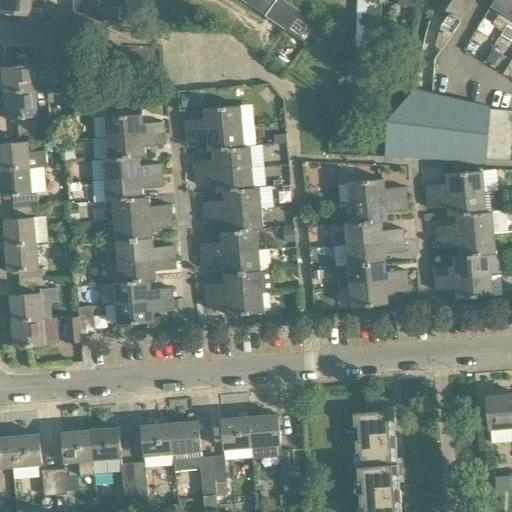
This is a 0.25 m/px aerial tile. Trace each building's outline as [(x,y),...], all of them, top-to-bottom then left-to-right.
[(46,0),(2,0),(0,14),(20,16),(20,25),(44,26),(46,0)] [(99,21),(99,9),(98,0),(74,0),(74,27),(88,21),(99,21)] [(255,11),(262,0),(248,0),(246,4),(255,11)] [(265,18),(277,0),(262,0),(255,11),(265,18)] [(282,0),(277,0),(265,18),(275,24),(289,5),(282,0)] [(436,48),(442,51),(464,18),(477,0),(454,0),(447,11),(451,14),(441,28),(436,48)] [(507,26),(511,18),(511,0),(495,0),(492,6),(501,12),(497,20),(507,26)] [(289,5),(275,24),(285,31),(299,11),(289,5)] [(311,6),(289,5),(299,11),(309,18),(310,19),(311,6)] [(380,6),(357,5),(357,15),(379,16),(380,6)] [(120,9),(99,9),(99,21),(120,21),(120,9)] [(299,11),(285,31),(295,38),(309,18),(299,11)] [(379,16),(357,15),(356,25),(379,26),(379,16)] [(309,18),(295,38),(305,45),(319,25),(310,19),(309,18)] [(511,18),(507,26),(501,36),(511,42),(511,41),(511,18)] [(379,26),(356,25),(356,35),(378,36),(379,26)] [(378,36),(356,35),(342,42),(377,65),(378,36)] [(473,55),(478,48),(470,42),(465,49),(473,55)] [(6,94),(36,92),(34,66),(39,66),(37,49),(5,47),(7,68),(3,69),(6,94)] [(493,67),(500,56),(493,51),(485,61),(493,67)] [(366,79),(363,59),(348,61),(351,81),(366,79)] [(486,159),(486,146),(487,133),(487,121),(488,108),(433,95),(414,90),(387,121),(385,158),(486,162),(486,159)] [(36,92),(6,94),(8,121),(18,120),(19,132),(44,130),(44,129),(51,129),(50,108),(37,109),(36,92)] [(192,109),(192,94),(182,94),(182,109),(192,109)] [(185,122),(186,134),(243,129),(241,107),(205,110),(205,120),(185,122)] [(487,121),(511,122),(511,111),(488,108),(487,121)] [(109,139),(165,134),(164,124),(143,126),(142,115),(108,118),(109,139)] [(63,121),(64,128),(64,133),(73,132),(72,120),(63,121)] [(511,122),(487,121),(487,133),(511,135),(511,122)] [(243,129),(186,134),(187,146),(207,144),(207,153),(214,152),(244,149),(243,129)] [(44,130),(19,132),(20,144),(0,145),(0,171),(31,169),(47,168),(46,152),(29,153),(28,144),(45,143),(44,130)] [(511,135),(487,133),(486,146),(511,148),(511,135)] [(111,160),(141,158),(147,158),(146,148),(166,147),(165,134),(109,139),(111,160)] [(275,144),(280,144),(287,144),(287,135),(274,135),(275,144)] [(511,160),(511,151),(511,148),(486,146),(486,159),(511,160)] [(250,149),(244,149),(214,152),(215,162),(194,163),(195,174),(252,170),(250,149)] [(141,158),(111,160),(104,161),(106,181),(163,177),(162,166),(142,167),(141,158)] [(31,169),(0,171),(0,174),(2,198),(13,197),(14,209),(39,207),(38,194),(33,195),(31,169)] [(252,170),(195,174),(196,186),(217,184),(218,194),(223,194),(254,191),(252,170)] [(427,187),(428,199),(485,194),(483,172),(447,175),(447,185),(427,187)] [(98,204),(115,203),(145,200),(144,190),(164,188),(163,177),(106,181),(96,182),(98,204)] [(350,205),(407,200),(406,189),(385,190),(384,180),(348,183),(350,205)] [(260,191),(254,191),(223,194),(224,202),(203,204),(204,215),(262,210),(260,191)] [(497,193),(485,194),(428,199),(428,210),(450,208),(450,218),(456,217),(493,214),(499,214),(497,193)] [(116,222),(172,218),(171,206),(151,208),(150,200),(145,200),(115,203),(116,222)] [(351,225),(381,223),(388,222),(387,213),(408,211),(407,200),(350,205),(351,225)] [(79,215),(79,205),(70,205),(70,215),(79,215)] [(39,207),(14,209),(15,221),(4,221),(6,248),(37,245),(35,220),(40,220),(39,207)] [(262,210),(204,215),(205,226),(226,224),(227,234),(258,232),(263,231),(262,210)] [(494,234),(493,214),(456,217),(457,226),(436,228),(437,239),(494,234)] [(118,243),(154,240),(153,231),(173,229),(172,218),(116,222),(118,243)] [(347,246),(404,242),(403,230),(382,232),(381,223),(351,225),(345,226),(347,246)] [(296,240),(295,228),(284,229),(285,241),(296,240)] [(258,232),(227,234),(221,235),(222,244),(201,245),(202,256),(259,252),(258,232)] [(494,234),(437,239),(438,250),(459,249),(460,258),(490,256),(496,255),(494,234)] [(120,264),(176,259),(175,248),(155,249),(154,240),(118,243),(120,264)] [(349,266),(385,263),(384,255),(405,253),(404,242),(347,246),(349,266)] [(37,245),(6,248),(8,274),(19,273),(20,285),(45,283),(44,270),(39,270),(37,245)] [(259,252),(202,256),(203,268),(224,266),(225,276),(261,273),(259,252)] [(490,256),(460,258),(453,258),(454,268),(433,269),(434,281),(492,276),(490,256)] [(122,285),(151,283),(158,282),(157,272),(177,271),(176,259),(120,264),(122,285)] [(351,287),(408,283),(407,272),(386,274),(385,263),(349,266),(351,287)] [(298,280),(298,269),(288,269),(288,278),(293,281),(298,280)] [(323,280),(323,271),(314,271),(314,280),(323,280)] [(261,273),(225,276),(226,285),(204,287),(205,298),(263,293),(261,273)] [(492,276),(434,281),(435,292),(456,291),(457,301),(493,298),(492,276)] [(45,283),(20,285),(21,296),(11,297),(13,324),(43,322),(43,321),(41,295),(46,295),(45,283)] [(116,306),(173,301),(172,289),(152,291),(151,283),(122,285),(115,286),(116,306)] [(409,295),(408,283),(351,287),(352,309),(388,306),(388,296),(409,295)] [(263,293),(205,298),(206,310),(227,308),(228,318),(265,315),(263,293)] [(184,308),(183,299),(174,300),(175,309),(184,308)] [(173,301),(116,306),(118,327),(154,324),(153,314),(174,312),(173,301)] [(324,314),(324,304),(315,304),(315,314),(324,314)] [(79,309),(80,319),(81,337),(95,335),(93,308),(79,309)] [(81,337),(80,319),(68,319),(69,345),(82,344),(81,337)] [(43,321),(43,322),(13,324),(15,349),(62,346),(60,320),(43,321)] [(511,403),(509,404),(508,397),(488,398),(491,431),(511,428),(511,403)] [(394,411),(353,415),(354,428),(358,427),(359,442),(355,442),(356,455),(361,454),(362,468),(357,469),(358,481),(363,480),(364,495),(360,495),(361,508),(365,507),(365,511),(396,511),(396,505),(402,504),(401,491),(395,492),(394,478),(400,477),(399,465),(394,465),(393,451),(397,451),(396,439),(392,439),(391,425),(395,424),(394,411)] [(278,416),(250,418),(253,458),(281,455),(281,452),(280,446),(278,416)] [(253,458),(250,418),(222,421),(224,450),(224,456),(224,460),(253,458)] [(170,425),(173,454),(174,471),(202,469),(201,459),(201,452),(199,423),(170,425)] [(173,454),(170,425),(142,427),(144,457),(173,454)] [(119,429),(90,431),(94,473),(122,472),(119,429)] [(80,475),(94,473),(90,431),(63,434),(65,463),(79,462),(80,475)] [(11,438),(13,468),(42,465),(39,436),(11,438)] [(0,468),(13,468),(11,438),(0,438),(0,468)] [(283,478),(295,477),(293,451),(281,452),(281,455),(283,478)] [(213,457),(215,483),(227,482),(224,460),(224,456),(213,457)] [(216,497),(215,483),(213,457),(201,459),(202,469),(204,498),(216,497)] [(137,511),(137,510),(134,463),(122,464),(125,511),(137,511)] [(134,463),(137,510),(148,510),(145,463),(134,463)] [(55,470),(57,495),(68,494),(66,469),(55,470)] [(57,495),(55,470),(43,471),(45,496),(57,495)] [(227,482),(215,483),(216,497),(228,496),(227,482)] [(282,509),(298,508),(297,495),(281,496),(282,509)] [(217,511),(217,508),(216,497),(204,498),(205,511),(217,511)]
